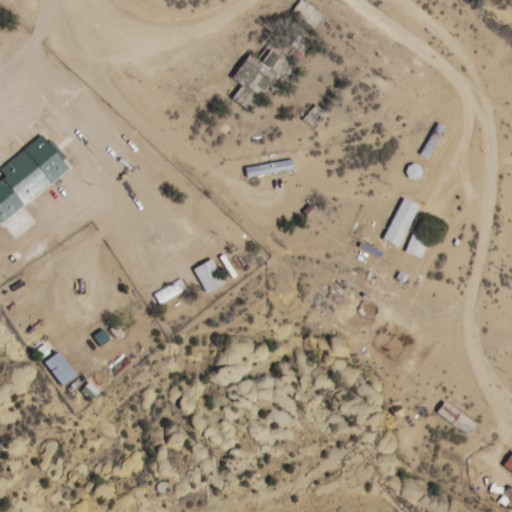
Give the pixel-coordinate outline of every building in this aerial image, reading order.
[(298,21),(297,27),(317,30),(321,9),(295,5),(293,20),(298,21)] [(234,80),(242,85),(233,101),(250,111),(266,83),(279,90),(295,61),(286,55),(292,44),(284,39),(277,50),(267,44),(258,60),(248,54),(234,80)] [(0,166),(0,172),(4,177),(0,180),(0,222),(69,171),(42,135),(0,166)] [(293,171),(292,162),(243,167),(244,176),(293,171)] [(375,248),(383,251),(398,219),(390,215),(375,248)] [(203,294),(223,284),(211,259),(191,269),(203,294)] [(60,387),(75,376),(58,352),(43,363),(60,387)] [(436,414),(466,437),(475,426),(445,402),(436,414)] [(511,452),(501,466),(511,474),(511,452)]
